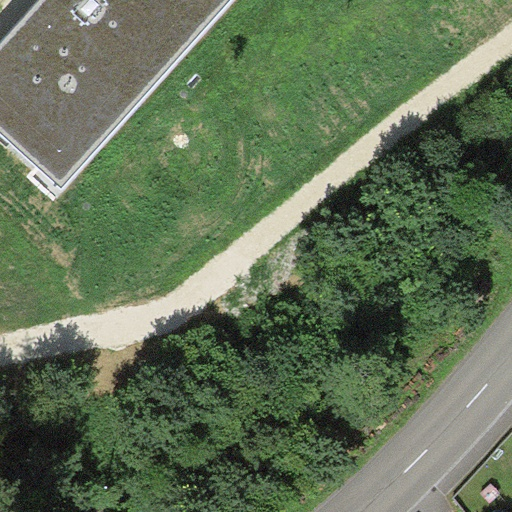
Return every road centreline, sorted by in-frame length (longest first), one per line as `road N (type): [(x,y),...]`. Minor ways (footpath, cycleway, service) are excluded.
road 1 (track): [(511,38),(177,310),(0,353)]
road 2 (secondary): [(511,352),(407,467),(354,511)]
